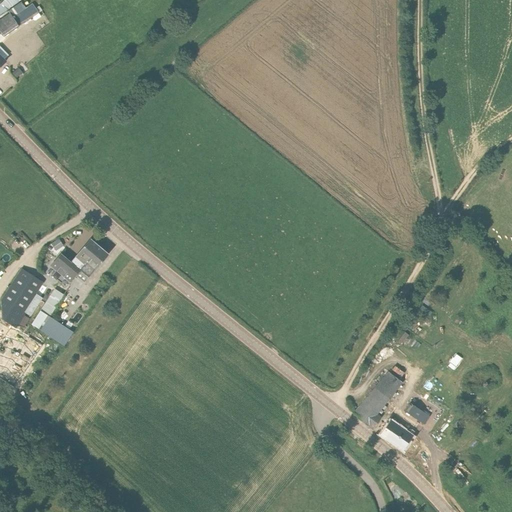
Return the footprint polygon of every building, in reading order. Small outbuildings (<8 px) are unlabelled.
[(0,15),(10,9),(22,0),(3,0),(0,4),(0,15)] [(0,31),(1,33),(1,34),(4,37),(18,27),(33,17),(35,20),(41,17),(38,13),(42,10),(39,7),(39,6),(35,8),(32,4),(25,9),(18,13),(12,17),(10,13),(0,20),(0,31)] [(18,67),(12,73),(16,79),(23,73),(18,67)] [(55,250),(63,246),(59,238),(51,242),(55,250)] [(71,262),(61,253),(50,266),(56,270),(52,275),(66,287),(75,275),(80,270),(85,260),(98,246),(90,239),(84,247),(71,262)] [(108,254),(98,246),(85,260),(80,270),(75,275),(84,283),(101,262),(108,254)] [(1,300),(23,314),(36,294),(43,283),(21,268),(1,300)] [(419,288),(415,285),(411,291),(416,294),(419,288)] [(49,317),(63,296),(53,289),(40,311),(31,325),(40,331),(49,317)] [(64,346),(73,332),(49,317),(40,331),(64,346)] [(380,411),(405,381),(390,369),(355,411),(374,426),(384,414),(380,411)] [(422,423),(427,415),(409,402),(403,411),(422,423)]
